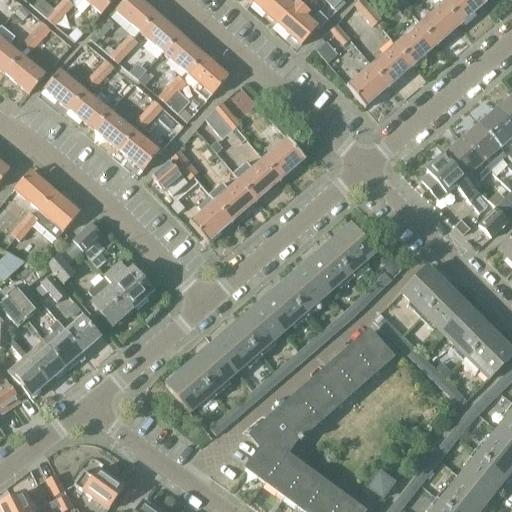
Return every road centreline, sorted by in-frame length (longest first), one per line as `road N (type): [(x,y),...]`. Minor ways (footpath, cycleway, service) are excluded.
road 1 (residential): [(205,303),(0,126)]
road 2 (residential): [(367,169),(172,0)]
road 3 (residential): [(511,323),(367,169)]
road 4 (residential): [(205,303),(367,169)]
road 5 (residential): [(367,169),(511,43)]
road 6 (residential): [(226,511),(86,411)]
road 7 (residential): [(86,411),(205,303)]
